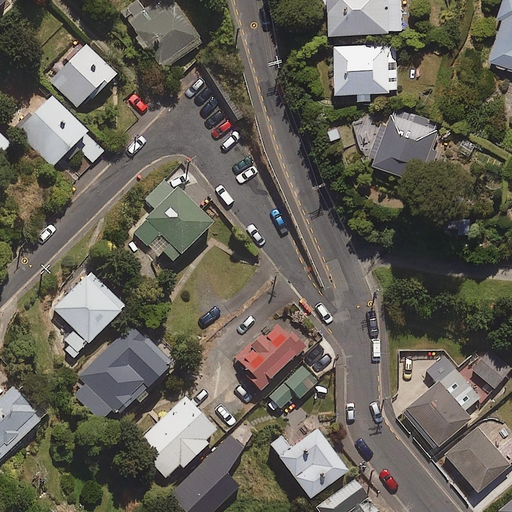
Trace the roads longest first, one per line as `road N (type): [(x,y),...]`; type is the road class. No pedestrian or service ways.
road 1 (residential): [(361,333),(326,313),(207,149),(189,138),(149,144),(0,290)]
road 2 (unclassified): [(249,0),(289,142),(345,272),(361,333)]
road 3 (unclassified): [(361,333),(368,423),(436,511)]
